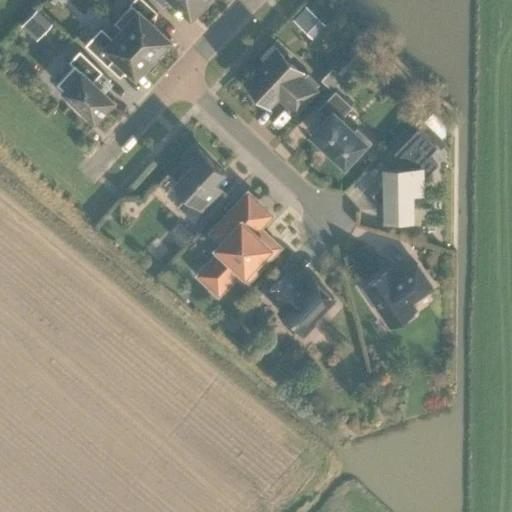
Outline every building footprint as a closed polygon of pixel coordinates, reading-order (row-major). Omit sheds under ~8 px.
[(120,26),(151,55),(170,35),(169,34),(167,36),(148,18),(156,9),(145,0),(128,0),(128,1),(129,2),(112,19),(119,26),(120,26)] [(202,0),(156,0),(161,4),(164,0),(173,0),(188,13),(186,15),(187,16),(202,0)] [(326,23),(306,4),(293,18),(312,37),(326,23)] [(52,22),(37,7),(21,23),(37,38),(52,22)] [(120,26),(119,26),(111,36),(99,25),(83,42),(106,63),(114,54),(133,72),(131,74),(132,75),(151,55),(120,26)] [(100,68),(77,48),(67,58),(72,62),(54,81),(68,94),(64,98),(78,111),(82,107),(92,116),(90,117),(91,118),(112,95),(110,96),(91,79),(100,68)] [(297,69),(275,49),(244,82),(266,102),(278,90),(283,95),(282,96),(293,107),(316,83),(304,72),(299,77),(294,72),(297,69)] [(363,73),(354,63),(344,74),(351,80),(353,77),(356,80),(363,73)] [(350,104),(333,88),(316,107),(325,115),(309,131),(342,162),(353,152),(356,154),(370,140),(354,125),(352,128),(339,116),(350,104)] [(403,158),(401,160),(394,166),(383,167),(382,179),(370,192),(383,205),(383,217),(410,217),(409,190),(436,161),(428,153),(437,144),(418,125),(395,150),(403,158)] [(221,170),(194,144),(182,156),(190,163),(173,181),(185,193),(175,203),(195,221),(225,189),(214,178),(221,170)] [(267,212),(246,192),(211,229),(221,239),(216,245),(220,249),(205,265),(223,282),(238,266),(242,270),(255,257),(259,261),(270,249),(250,229),(267,212)] [(192,232),(179,219),(168,231),(181,244),(192,232)] [(431,285),(415,262),(394,276),(387,266),(361,284),(388,324),(401,315),(405,317),(412,312),(412,307),(414,306),(409,299),(431,285)] [(296,280),(284,269),(265,289),(281,305),(277,310),(301,333),(313,320),(311,318),(332,296),(310,275),(299,286),(294,282),(296,280)] [(225,322),(232,328),(240,320),(233,313),(225,322)]
